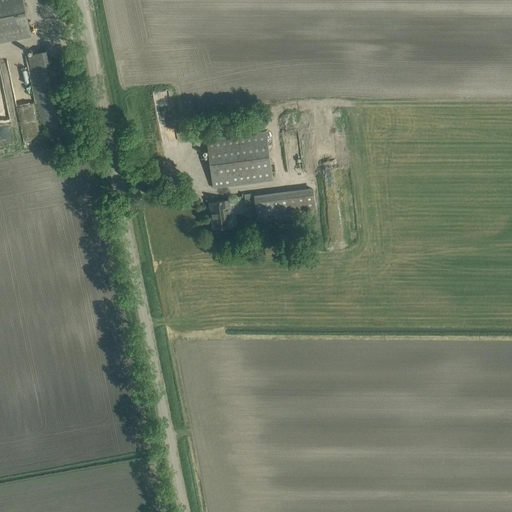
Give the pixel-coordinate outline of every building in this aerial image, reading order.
[(23,0),(0,0),(0,42),(31,36),(23,0)] [(46,51),(28,55),(44,131),(66,126),(62,126),(46,51)] [(266,132),(216,139),(207,140),(213,188),(273,180),(266,132)] [(282,214),(316,209),(313,187),(254,195),(254,196),(245,198),(246,207),(256,205),(257,217),(274,215),(275,219),(283,218),(282,214)] [(232,226),(229,200),(210,203),(213,228),(232,226)]
